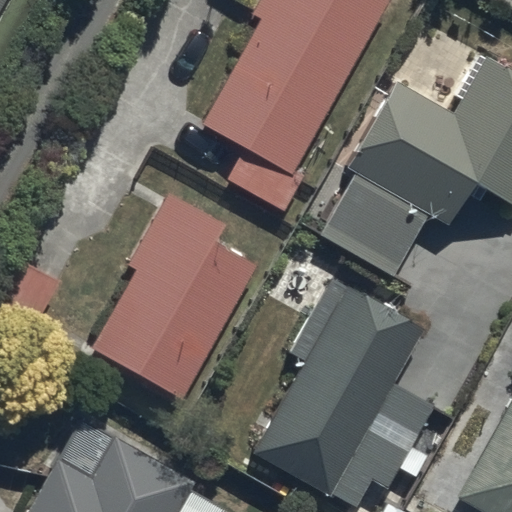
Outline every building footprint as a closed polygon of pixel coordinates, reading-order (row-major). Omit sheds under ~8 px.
[(259,26),(198,127),(237,151),(219,181),(279,218),(301,183),(288,175),(386,4),(379,0),(258,0),(247,19),(259,26)] [(511,80),(480,61),(452,117),(391,85),(311,240),(392,282),(425,219),(446,230),(467,190),(511,213),(511,80)] [(131,271),(85,351),(176,401),(249,270),(209,248),(219,231),(162,199),(123,267),(131,271)] [(53,283),(17,265),(0,298),(0,333),(23,345),(53,283)] [(389,386),(418,333),(328,280),(311,311),(298,304),(271,354),(295,366),(246,459),(346,511),(350,511),(366,482),(385,492),(396,472),(410,479),(422,456),(407,448),(429,407),(389,386)] [(511,511),(511,399),(455,498),(479,511),(511,511)] [(24,511),(174,511),(191,479),(107,437),(86,480),(49,462),(24,511)]
